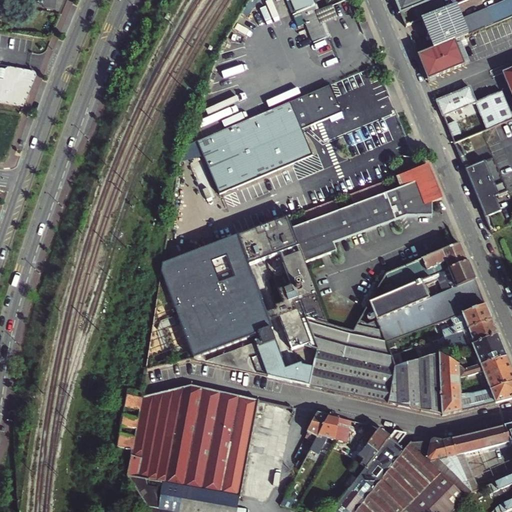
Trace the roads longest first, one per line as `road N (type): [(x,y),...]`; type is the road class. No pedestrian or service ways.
road 1 (primary): [(0,357),(22,269),(124,0)]
road 2 (residential): [(511,410),(434,426),(196,374),(151,387)]
road 3 (tertiary): [(374,0),(511,332)]
road 4 (primary): [(93,0),(24,184)]
